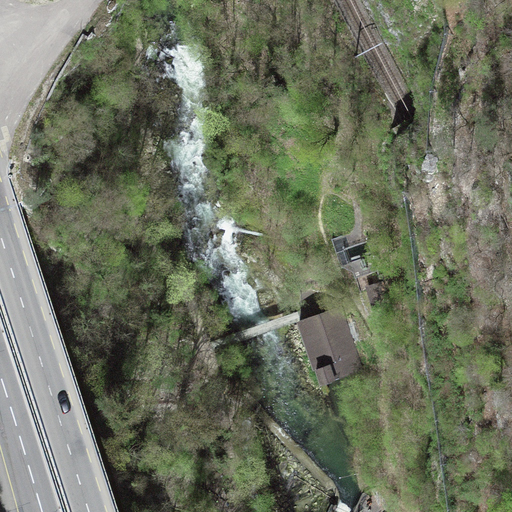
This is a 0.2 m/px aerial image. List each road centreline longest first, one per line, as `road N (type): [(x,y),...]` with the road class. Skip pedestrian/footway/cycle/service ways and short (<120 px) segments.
road 1 (primary): [(89,511),(0,235)]
road 2 (primary): [(0,373),(41,511)]
